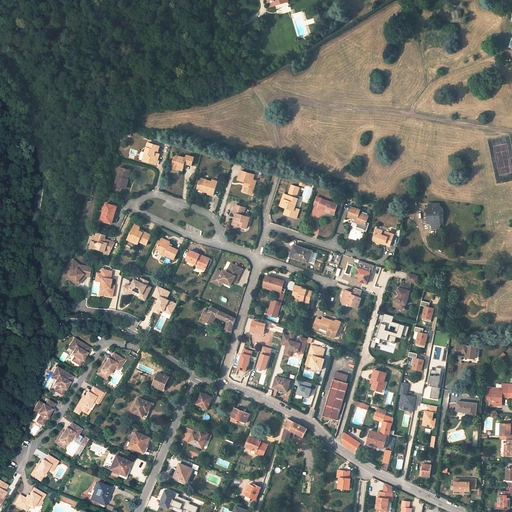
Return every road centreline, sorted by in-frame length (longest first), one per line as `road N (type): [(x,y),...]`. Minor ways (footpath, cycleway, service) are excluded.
road 1 (unclassified): [(194,376),(128,330),(65,320),(48,304),(39,274),(36,106),(0,40)]
road 2 (unclassified): [(463,511),(370,469),(308,422),(220,384)]
road 3 (residential): [(218,242),(192,238),(136,208),(152,195),(202,213)]
road 4 (residential): [(137,511),(194,376)]
road 5 (residential): [(220,384),(257,257)]
